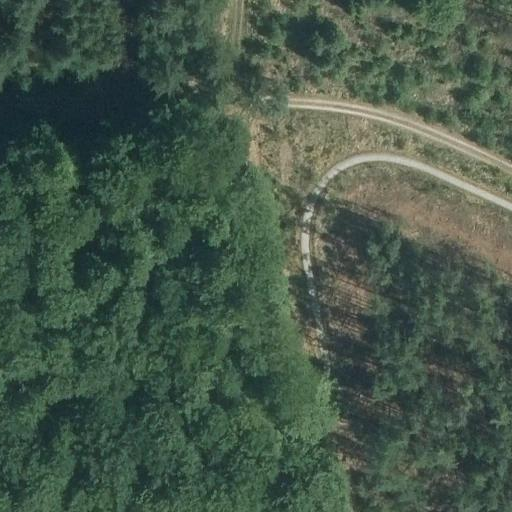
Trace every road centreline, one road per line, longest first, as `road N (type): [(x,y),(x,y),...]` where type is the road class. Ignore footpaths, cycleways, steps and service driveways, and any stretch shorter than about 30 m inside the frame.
road 1 (track): [(511,178),(376,117),(322,103),(277,103),(239,91),(0,94)]
road 2 (track): [(345,511),(239,91),(239,0)]
